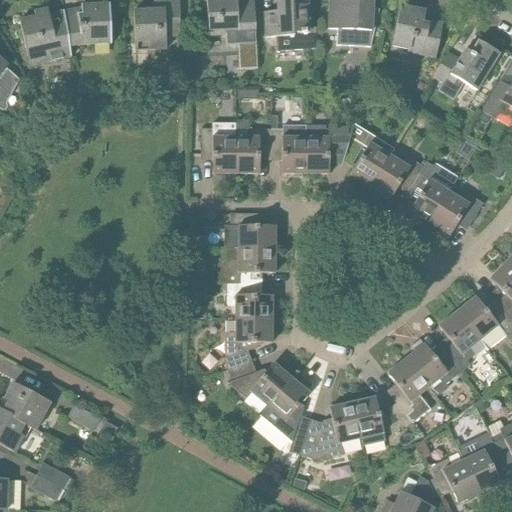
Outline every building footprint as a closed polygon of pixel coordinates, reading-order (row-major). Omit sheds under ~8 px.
[(256,52),(256,46),(254,10),(237,10),(236,0),(206,0),(208,39),(225,38),(226,47),(238,47),(238,53),(256,52)] [(316,29),(308,29),(306,0),(276,0),(278,17),(264,18),(265,39),(275,39),(276,54),(315,52),(316,29)] [(328,30),(338,31),(337,47),(371,49),(379,11),(372,11),(372,0),(343,0),(343,2),(330,1),(328,30)] [(166,39),(179,38),(180,3),(163,3),(163,11),(133,12),(135,53),(166,51),(166,39)] [(81,47),(112,46),(110,5),(81,7),(82,16),(65,18),(65,20),(69,49),(81,47)] [(407,55),(435,60),(442,26),(423,22),(425,13),(400,8),(391,48),(408,52),(407,55)] [(72,59),(69,49),(65,20),(51,23),(48,11),(35,14),(36,18),(19,22),(29,68),(72,59)] [(456,80),(477,93),(500,55),(478,42),(471,54),(465,51),(459,61),(447,54),(432,79),(450,90),(456,80)] [(7,106),(20,82),(6,70),(9,67),(0,59),(0,110),(3,112),(4,112),(5,112),(6,112),(7,111),(7,110),(8,109),(8,108),(8,107),(7,106)] [(511,89),(499,82),(480,112),(494,121),(504,105),(511,109),(511,89)] [(260,157),(271,157),(271,131),(250,131),(250,126),(236,126),(236,139),(235,176),(260,176),(260,157)] [(347,152),(354,156),(369,135),(354,126),(352,131),(325,131),(325,128),(305,128),(305,139),(306,176),(329,176),(329,157),(346,158),(347,152)] [(212,176),(235,176),(236,139),(223,139),(223,131),(201,131),(201,157),(213,157),(212,176)] [(282,176),(306,176),(305,139),(292,139),(292,131),(276,131),(271,131),(271,157),(282,157),(282,176)] [(371,189),(390,158),(394,151),(369,135),(354,156),(361,160),(351,177),(371,189)] [(477,151),(480,145),(466,137),(463,142),(477,151)] [(401,185),(410,191),(424,169),(406,158),(401,165),(390,158),(371,189),(391,201),(401,185)] [(454,182),(459,173),(438,163),(434,171),(454,182)] [(410,213),(430,226),(449,194),(438,187),(442,180),(424,169),(410,191),(420,197),(410,213)] [(449,194),(430,226),(450,238),(460,222),(470,228),(483,206),(465,194),(461,201),(449,194)] [(237,251),(275,252),(275,227),(256,227),(256,216),(230,216),(230,238),(237,238),(237,251)] [(229,285),(253,286),(256,286),(256,275),(274,275),(275,252),(237,251),(237,264),(229,264),(229,285)] [(497,305),(511,322),(511,269),(506,263),(489,280),(503,293),(494,302),(497,305)] [(234,320),(271,321),(272,297),(253,297),(253,286),(229,285),(227,285),(227,308),(234,308),(234,320)] [(511,345),(511,322),(497,305),(487,313),(475,298),(457,312),(480,343),(488,353),(507,339),(511,345)] [(444,353),(467,380),(469,378),(464,372),(470,367),(466,363),(474,357),(470,351),(480,343),(457,312),(438,327),(450,342),(441,349),(444,353)] [(227,344),(257,344),(271,344),(271,321),(234,320),(234,334),(227,334),(227,344)] [(462,384),(467,380),(444,353),(436,360),(424,345),(405,360),(429,390),(439,382),(444,388),(457,377),(462,384)] [(396,404),(413,425),(431,411),(420,397),(429,390),(405,360),(387,374),(399,389),(390,396),(396,404)] [(249,393),(267,409),(291,380),(273,365),(249,393)] [(272,423),(280,430),(309,395),(291,380),(267,409),(277,417),(272,423)] [(2,413),(37,432),(51,405),(12,385),(4,400),(8,402),(2,413)] [(362,448),(385,443),(375,399),(352,405),(360,441),(362,448)] [(481,416),(490,409),(485,402),(476,409),(481,416)] [(413,425),(396,404),(387,411),(404,432),(413,425)] [(341,446),(360,441),(352,405),(329,410),(331,420),(322,422),(321,424),(310,421),(299,457),(317,463),(344,457),(341,446)] [(93,433),(100,421),(74,406),(67,419),(93,433)] [(0,446),(15,455),(23,440),(25,440),(30,430),(36,433),(37,432),(2,413),(0,411),(0,446)] [(288,453),(299,457),(310,421),(299,417),(288,453)] [(118,430),(105,423),(100,432),(112,439),(118,430)] [(511,458),(511,425),(499,431),(501,435),(491,440),(502,463),(511,458)] [(502,463),(491,440),(471,449),(474,456),(462,462),(479,496),(501,485),(492,468),(502,463)] [(458,506),(479,496),(462,462),(451,467),(448,460),(428,470),(440,494),(450,489),(458,506)] [(36,477),(62,491),(69,479),(43,465),(36,477)] [(56,504),(62,491),(36,477),(29,489),(56,504)] [(291,488),(302,492),(306,483),(293,479),(291,488)] [(0,511),(7,511),(8,481),(0,481),(0,511)] [(394,505),(388,502),(382,511),(432,511),(434,510),(400,493),(394,505)]
